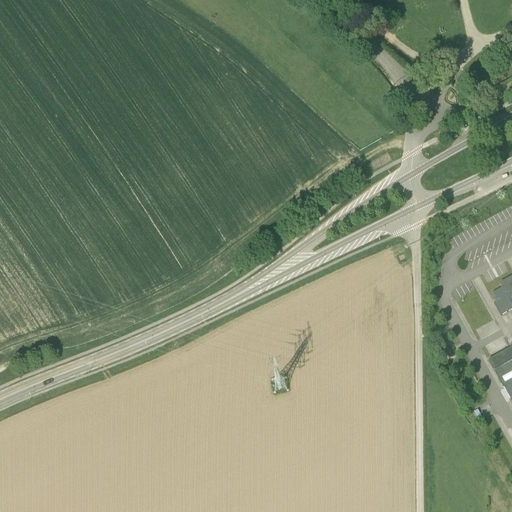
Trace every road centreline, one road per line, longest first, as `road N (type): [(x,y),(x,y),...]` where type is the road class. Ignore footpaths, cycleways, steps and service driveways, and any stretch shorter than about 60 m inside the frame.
road 1 (unclassified): [(420,511),(412,208)]
road 2 (tertiary): [(0,400),(228,301)]
road 3 (tertiary): [(409,173),(228,301)]
road 4 (tertiary): [(228,301),(412,208)]
